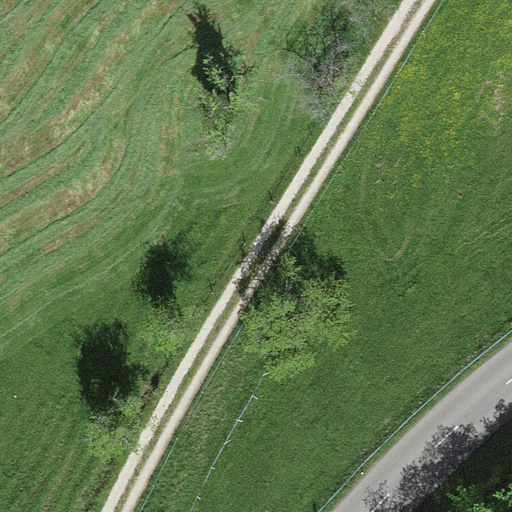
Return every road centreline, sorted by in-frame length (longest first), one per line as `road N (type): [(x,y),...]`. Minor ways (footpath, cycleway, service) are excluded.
road 1 (track): [(121,511),(197,361),(425,0)]
road 2 (tertiary): [(371,511),(511,379)]
